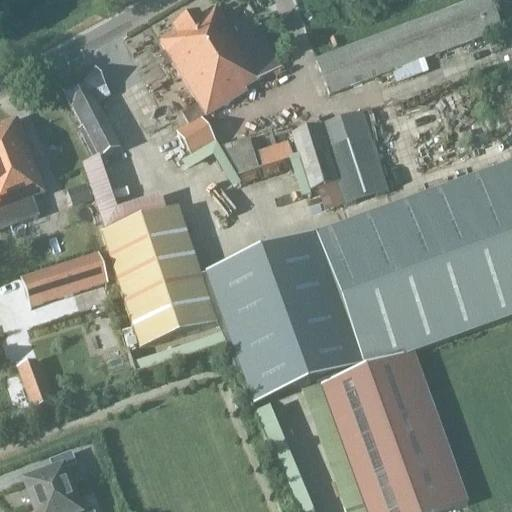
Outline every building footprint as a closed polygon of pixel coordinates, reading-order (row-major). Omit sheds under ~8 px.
[(421,63),(501,33),(488,0),(478,0),(315,61),(328,97),(392,74),(396,86),(425,75),(421,63)] [(173,34),(158,44),(197,107),(181,117),(189,129),(200,122),(245,95),(244,92),(280,70),(255,31),(236,43),(215,9),(200,17),(198,13),(171,30),(173,34)] [(95,106),(107,99),(105,92),(94,71),(58,90),(75,120),(77,119),(83,131),(80,133),(94,161),(97,160),(117,150),(102,121),(103,121),(95,106)] [(362,115),(292,138),(311,193),(335,186),(343,209),(388,194),(362,115)] [(0,234),(39,221),(32,202),(45,197),(25,143),(17,121),(0,127),(0,234)] [(189,129),(176,137),(190,160),(214,146),(200,122),(189,129)] [(234,178),(256,171),(248,143),(218,152),(234,178)] [(411,357),(511,320),(511,166),(314,239),(364,374),(411,357)] [(83,185),(65,191),(71,208),(88,202),(83,185)] [(330,206),(309,209),(312,232),(334,229),(330,206)] [(179,212),(101,237),(138,353),(216,328),(179,212)] [(29,310),(104,286),(95,257),(20,282),(20,280),(18,281),(28,312),(30,311),(29,310)] [(360,511),(453,511),(467,507),(411,357),(364,374),(317,392),(360,511)] [(32,412),(51,405),(35,364),(17,371),(32,412)] [(32,508),(70,494),(62,473),(75,468),(71,455),(48,464),(53,475),(24,486),(32,508)] [(91,511),(91,510),(85,511),(76,511),(70,494),(32,508),(33,511),(91,511)]
